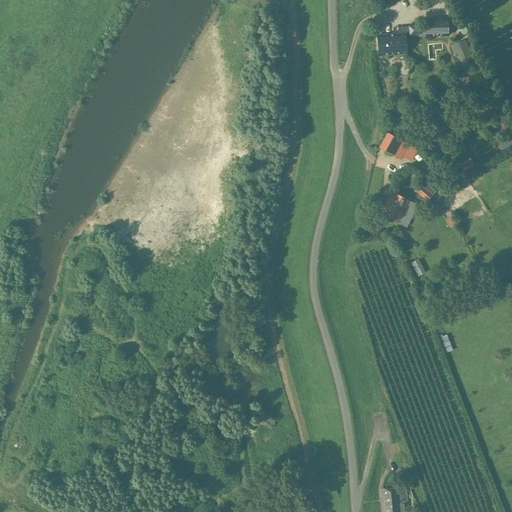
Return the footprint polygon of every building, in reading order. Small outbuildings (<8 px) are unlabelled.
[(426,19),(426,36),(448,35),(448,18),(426,19)] [(418,26),(409,26),(409,27),(410,35),(412,35),(419,34),(418,26)] [(407,54),(406,34),(377,36),(379,56),(407,54)] [(476,65),(466,41),(452,46),(456,55),(458,54),(465,70),(476,65)] [(511,134),(511,132),(495,140),(501,151),(511,145),(511,134)] [(417,148),(387,133),(379,148),(401,160),(403,156),(411,160),(417,148)] [(431,145),(428,150),(435,153),(437,148),(431,145)] [(436,191),(424,181),(415,191),(427,202),(436,191)] [(410,201),(393,192),(381,214),(398,223),(410,201)] [(418,276),(425,272),(418,259),(411,263),(418,276)] [(391,441),(400,467),(406,465),(397,439),(391,441)] [(407,504),(406,487),(382,489),(384,511),(404,511),(404,505),(407,504)]
